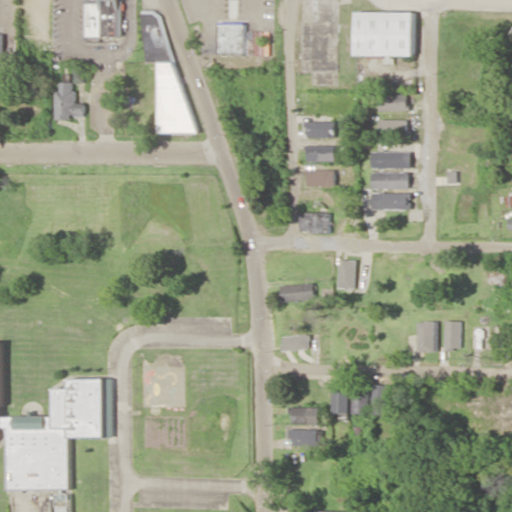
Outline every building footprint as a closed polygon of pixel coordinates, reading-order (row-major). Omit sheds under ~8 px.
[(87,36),(124,35),(123,0),(100,0),(100,1),(86,2),(87,36)] [(416,11),(358,10),(357,54),(416,55),(416,11)] [(246,22),(219,23),(220,54),(247,53),(246,22)] [(271,30),(249,30),(249,55),(271,55),(271,30)] [(76,81),(58,81),(57,117),(86,117),(86,103),(76,103),(76,81)] [(380,110),(409,109),(408,94),(380,94),(380,110)] [(409,119),(380,118),(380,134),(408,135),(409,119)] [(307,121),(308,136),(336,136),(336,120),(307,121)] [(336,144),(308,144),(308,160),(336,160),(336,144)] [(408,150),(372,151),(372,167),(408,167),(408,150)] [(336,168),(308,169),(308,185),(336,184),(336,168)] [(410,171),(373,172),(373,188),(411,187),(410,171)] [(412,192),(373,192),(373,208),(413,208),(412,192)] [(331,231),(332,212),(301,212),(301,231),(331,231)] [(340,287),(356,288),(357,259),(341,259),(340,287)] [(283,300),(317,299),(316,283),(283,284),(283,300)] [(438,320),(419,320),(418,350),(438,351),(438,320)] [(462,320),(446,320),(446,348),(462,348),(462,320)] [(286,349),(312,348),(311,334),(286,335),(286,349)] [(0,342),(0,426),(11,426),(12,489),(73,488),(74,436),(117,437),(115,379),(75,378),(73,387),(60,387),(58,417),(3,416),(1,413),(1,404),(5,405),(4,342),(0,342)] [(349,412),(350,383),(334,382),(333,411),(349,412)] [(374,413),(390,413),(390,384),(374,384),(374,413)] [(354,412),(370,412),(371,385),(355,385),(354,412)] [(294,422),(321,423),(321,406),(294,406),(294,422)] [(324,445),(324,429),(293,428),(292,444),(324,445)]
